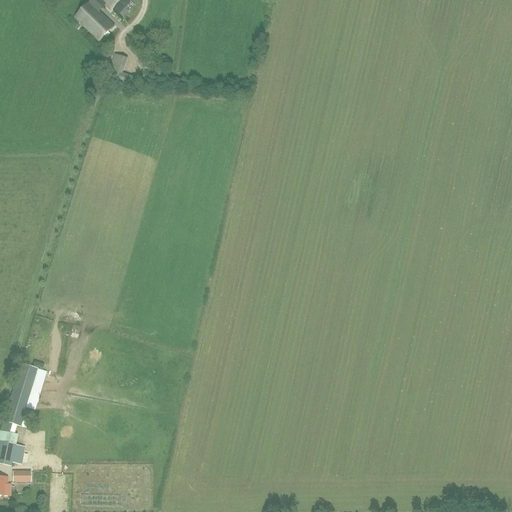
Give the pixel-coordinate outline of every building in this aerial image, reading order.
[(133,6),(126,0),(98,0),(119,20),(133,6)] [(112,28),(89,5),(77,18),(100,40),(112,28)] [(127,58),(114,54),(105,81),(118,85),(122,73),(127,58)] [(20,427),(23,417),(37,370),(21,365),(3,422),(20,427)] [(39,368),(34,382),(43,385),(48,371),(39,368)] [(28,406),(35,407),(37,399),(29,397),(28,406)] [(1,430),(1,438),(19,439),(19,431),(1,430)] [(21,466),(22,462),(25,448),(15,446),(0,442),(0,464),(10,467),(11,463),(21,466)] [(31,483),(31,472),(15,473),(15,483),(31,483)] [(0,496),(10,497),(10,485),(7,485),(7,478),(0,478),(0,496)]
